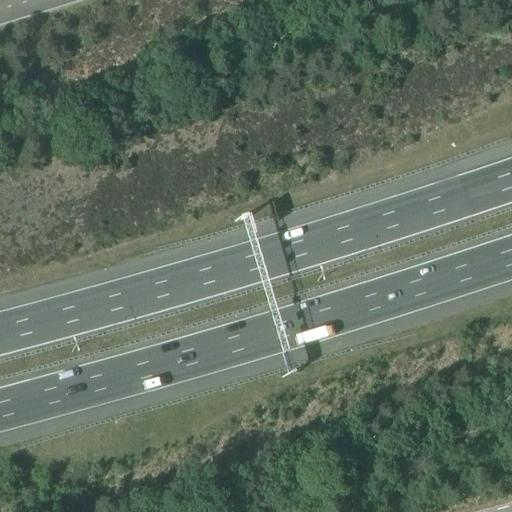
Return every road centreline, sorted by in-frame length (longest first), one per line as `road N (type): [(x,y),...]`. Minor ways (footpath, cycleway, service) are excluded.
road 1 (motorway): [(511,181),(0,335)]
road 2 (motorway): [(0,411),(511,258)]
